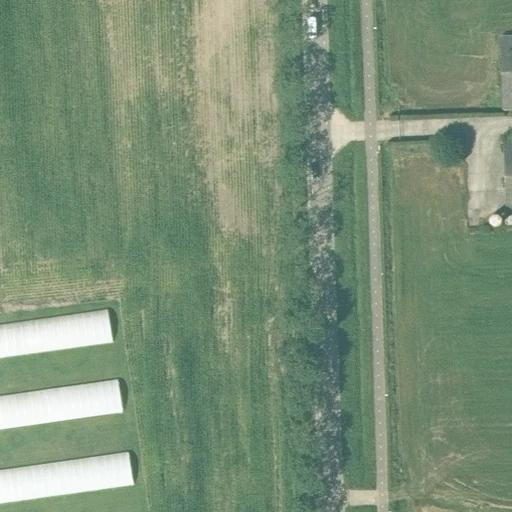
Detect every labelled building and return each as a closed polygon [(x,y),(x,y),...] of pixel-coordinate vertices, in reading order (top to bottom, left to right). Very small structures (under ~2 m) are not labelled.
[(511,34),(499,35),(501,108),(511,107),(511,34)] [(505,213),(511,212),(511,138),(502,138),(505,213)] [(111,309),(0,323),(0,356),(116,342),(111,309)] [(122,379),(0,394),(0,427),(126,412),(122,379)] [(132,452),(0,468),(0,501),(136,485),(132,452)]
